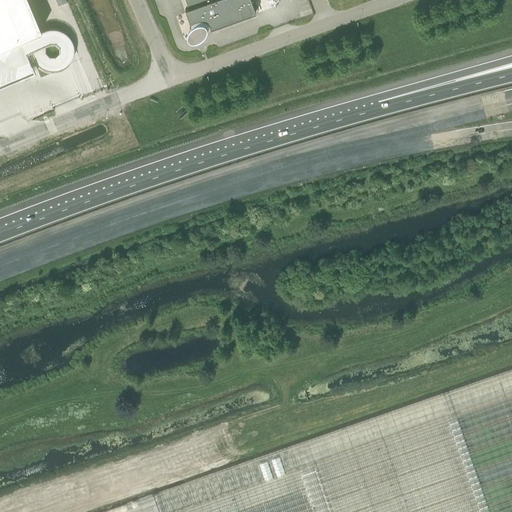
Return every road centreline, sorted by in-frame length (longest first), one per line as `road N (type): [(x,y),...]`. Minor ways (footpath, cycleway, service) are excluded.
road 1 (track): [(0,423),(353,349),(426,328),(511,287)]
road 2 (motorway): [(380,108),(157,175),(0,235)]
road 3 (motorway): [(144,205),(511,97)]
road 4 (motorway): [(144,205),(511,126)]
road 5 (unclassified): [(169,79),(394,0)]
road 6 (unclassified): [(0,148),(169,79)]
road 7 (motorway): [(0,258),(144,205)]
road 8 (track): [(123,96),(105,65),(81,47),(0,80)]
road 9 (motorway): [(511,59),(380,108)]
road 10 (motorway): [(511,75),(380,108)]
